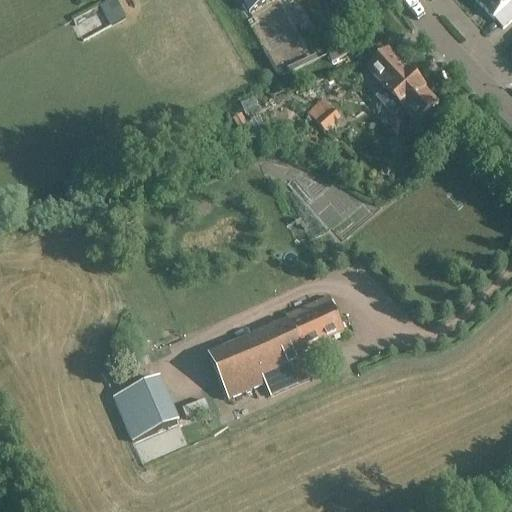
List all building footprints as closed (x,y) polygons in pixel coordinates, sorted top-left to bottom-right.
[(267,0),(239,0),(248,14),(268,1),(267,0)] [(511,0),(471,0),(491,22),(500,31),(511,20),(511,0)] [(366,71),(385,91),(377,99),(383,105),(390,99),(402,111),(403,110),(417,125),(437,106),(423,91),(425,89),(407,70),(406,72),(386,51),(366,71)] [(325,134),(339,121),(331,111),(316,125),(325,134)] [(236,130),(242,126),(238,119),(232,122),(236,130)] [(245,141),(264,132),(259,121),(240,130),(245,141)] [(301,353),(343,335),(328,300),(286,318),(288,323),(208,357),(225,396),(305,362),(301,353)] [(179,424),(160,380),(112,400),(131,444),(179,424)]
